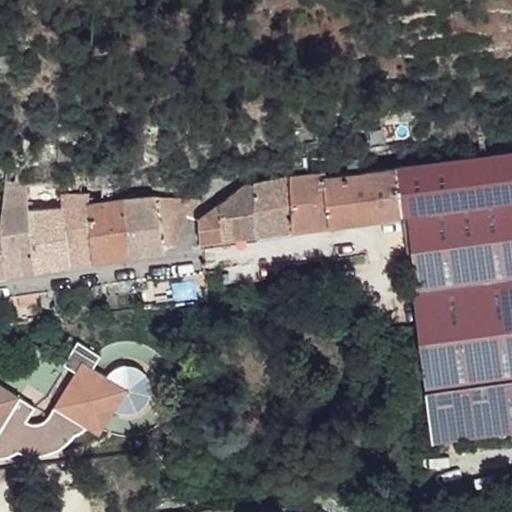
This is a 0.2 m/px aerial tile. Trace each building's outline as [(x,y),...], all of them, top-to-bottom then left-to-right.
[(40,138),(21,140),(23,150),(41,148),(40,138)] [(511,152),(397,167),(403,213),(433,441),(435,441),(511,430),(511,152)] [(361,160),(349,161),(350,174),(363,171),(361,160)] [(199,219),(202,242),(403,213),(397,167),(363,171),(350,174),(327,176),(326,172),(291,176),(245,187),(199,219)] [(7,184),(4,201),(1,223),(8,272),(38,268),(37,267),(30,208),(29,200),(27,183),(7,184)] [(63,206),(70,262),(95,259),(88,204),(91,204),(89,193),(62,194),(63,206)] [(126,199),(132,253),(167,248),(167,245),(179,242),(178,237),(188,216),(194,209),(199,203),(198,199),(182,199),(157,197),(126,199)] [(88,204),(95,259),(101,258),(132,253),(126,199),(91,204),(88,204)] [(37,267),(38,268),(70,262),(63,206),(35,208),(30,208),(37,267)] [(1,223),(0,222),(0,273),(8,272),(1,223)] [(205,284),(205,270),(183,273),(184,286),(205,284)] [(149,277),(136,279),(138,289),(150,288),(149,277)] [(102,284),(74,288),(75,299),(104,296),(102,284)] [(12,296),(4,297),(4,305),(13,304),(12,296)] [(0,457),(6,458),(16,454),(26,457),(36,457),(44,456),(57,452),(84,431),(97,437),(114,410),(125,392),(108,381),(92,371),(99,359),(77,344),(62,367),(74,374),(49,414),(42,422),(31,427),(22,429),(34,408),(0,385),(0,457)] [(125,392),(114,410),(119,413),(125,414),(134,414),(138,412),(146,406),(150,399),(152,391),(152,384),(148,376),(141,370),(136,368),(125,367),(117,370),(113,373),(108,381),(125,392)]
